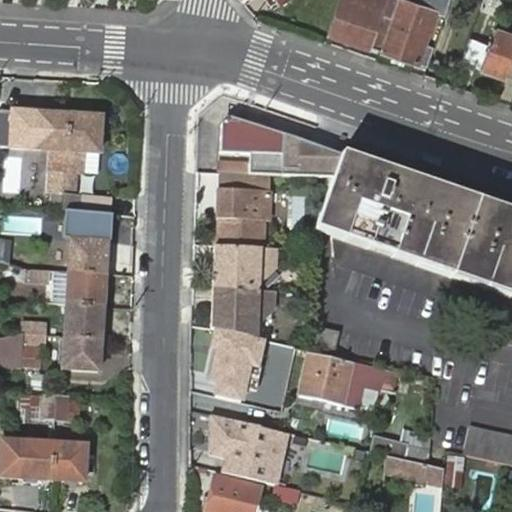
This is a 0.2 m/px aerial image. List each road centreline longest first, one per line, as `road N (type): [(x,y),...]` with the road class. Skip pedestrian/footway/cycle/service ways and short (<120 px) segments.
road 1 (tertiary): [(189,52),(172,94),(161,511)]
road 2 (tertiary): [(511,144),(255,57),(189,52)]
road 3 (tertiary): [(189,52),(0,42)]
